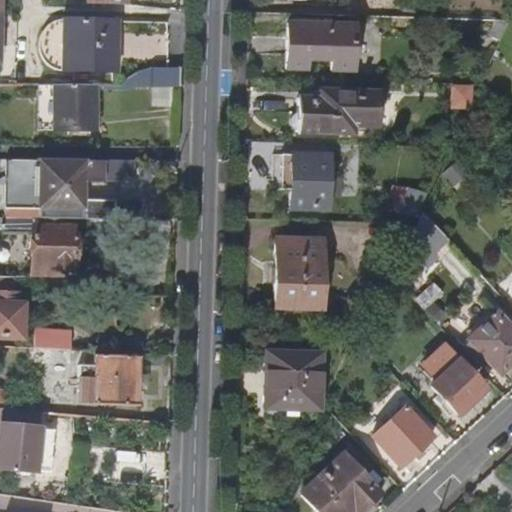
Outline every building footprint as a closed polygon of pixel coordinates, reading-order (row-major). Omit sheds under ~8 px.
[(64,43),(112,44),(112,17),(65,16),(64,43)] [(509,20),(496,20),(488,34),(500,40),(509,20)] [(353,25),(286,23),(285,70),(304,70),(305,61),(330,62),(330,71),(352,72),(353,25)] [(110,70),(112,44),(64,43),(63,68),(110,70)] [(121,82),(180,84),(181,66),(147,66),(140,68),(132,72),(126,76),(121,82)] [(99,128),(99,82),(61,82),(60,126),(99,128)] [(335,91),(319,90),(319,98),(335,99),(335,91)] [(319,98),(297,98),(296,133),(352,135),(352,127),(376,127),(377,92),(335,91),(335,99),(319,98)] [(327,158),(290,158),(288,208),(326,210),(327,158)] [(12,159),(12,216),(113,218),(113,200),(80,199),(80,180),(131,180),(131,159),(12,159)] [(446,240),(420,212),(415,224),(403,249),(421,266),(446,240)] [(73,219),(0,217),(0,231),(2,232),(31,233),(30,274),(52,275),(52,269),(71,269),(73,219)] [(321,240),(274,239),(272,309),(319,310),(321,240)] [(14,277),(0,276),(0,291),(14,292),(14,277)] [(0,291),(0,337),(20,338),(20,306),(18,306),(18,292),(14,292),(0,291)] [(511,362),(511,330),(495,313),(465,340),(499,375),(511,362)] [(72,333),(35,331),(35,349),(71,350),(72,333)] [(319,353),(263,352),(262,410),(318,411),(319,353)] [(92,378),(77,378),(76,404),(138,406),(139,356),(92,356),(92,378)] [(484,389),(457,360),(428,387),(455,416),(484,389)] [(0,387),(0,402),(12,402),(12,388),(0,387)] [(432,437),(403,406),(370,436),(400,468),(432,437)] [(37,429),(0,425),(0,468),(33,472),(37,429)] [(344,458),(341,454),(335,460),(339,463),(344,458)] [(339,463),(335,460),(302,490),(300,496),(315,511),(349,511),(354,508),(357,511),(371,499),(363,492),(370,485),(344,458),(339,463)] [(377,493),(370,485),(363,492),(371,499),(377,493)]
